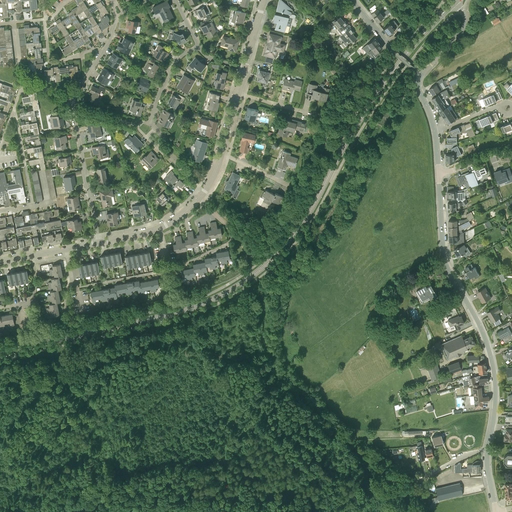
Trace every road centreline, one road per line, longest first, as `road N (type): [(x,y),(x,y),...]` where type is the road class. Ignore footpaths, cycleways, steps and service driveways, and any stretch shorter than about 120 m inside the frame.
road 1 (tertiary): [(12,351),(183,310),(261,268),(305,219),(375,95),(453,2)]
road 2 (residential): [(496,511),(486,460),(494,374),(445,254),(439,172)]
road 3 (residential): [(97,242),(72,101),(112,32),(112,0)]
road 4 (residential): [(97,242),(180,215),(205,191),(222,154)]
